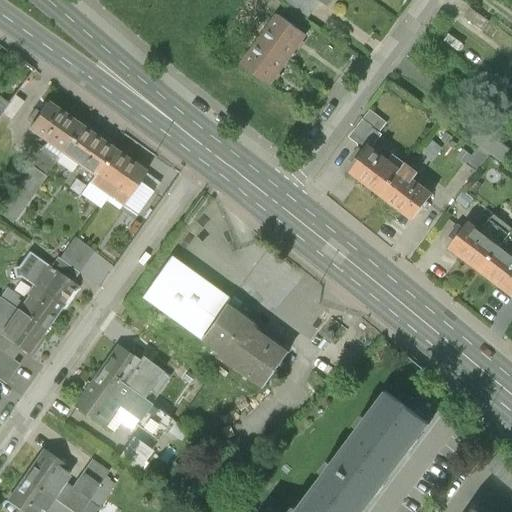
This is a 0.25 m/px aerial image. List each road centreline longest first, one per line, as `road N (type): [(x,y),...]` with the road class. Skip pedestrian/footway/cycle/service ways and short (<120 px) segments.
road 1 (residential): [(211,153),(0,453)]
road 2 (primary): [(511,394),(278,204)]
road 3 (residential): [(278,204),(429,0)]
road 4 (primary): [(0,13),(82,75),(118,78)]
